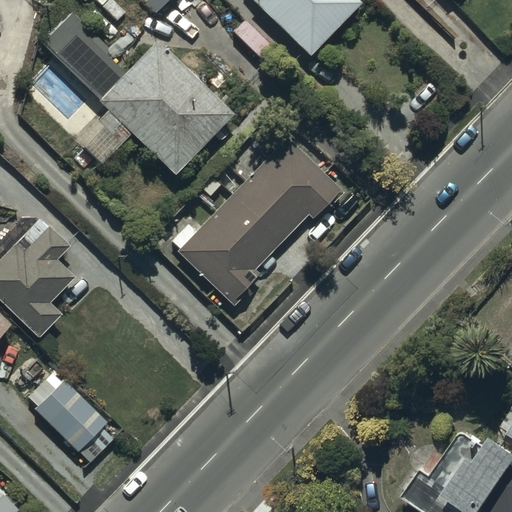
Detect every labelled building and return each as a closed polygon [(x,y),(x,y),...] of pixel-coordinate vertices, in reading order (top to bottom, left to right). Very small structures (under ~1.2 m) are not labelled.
[(141,0),(153,12),(164,0),(141,0)] [(252,0),(307,53),(356,2),(354,0),(252,0)] [(70,16),(41,44),(105,110),(76,139),(100,164),(130,134),(170,175),(232,114),(158,38),(124,71),(70,16)] [(168,239),(177,248),(175,250),(231,304),(260,274),(253,267),(306,212),(312,218),(338,190),(283,137),(194,231),(184,222),(168,239)] [(38,218),(0,256),(0,301),(36,336),(59,312),(47,301),(71,276),(53,258),(66,245),(38,218)] [(0,331),(9,322),(0,313),(0,331)] [(51,372),(26,396),(35,405),(32,408),(75,450),(104,420),(62,378),(60,381),(51,372)] [(469,511),(480,496),(505,511),(511,511),(511,444),(490,430),(484,440),(461,425),(430,471),(421,465),(401,494),(428,511),(469,511)] [(0,511),(14,511),(18,509),(0,491),(0,511)]
